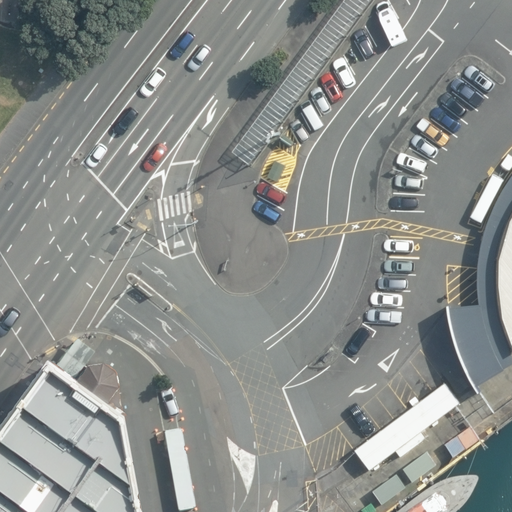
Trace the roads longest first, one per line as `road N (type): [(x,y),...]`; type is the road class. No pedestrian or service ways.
road 1 (primary): [(267,0),(199,128),(176,205),(208,359)]
road 2 (primary): [(260,0),(75,244)]
road 3 (primary): [(15,199),(163,0)]
road 4 (unclassified): [(75,244),(164,305),(208,359)]
road 5 (unclassified): [(208,359),(240,468),(234,511)]
road 6 (primary): [(75,244),(4,346)]
